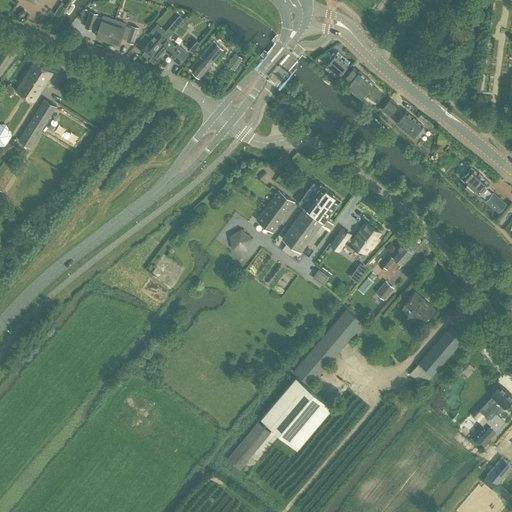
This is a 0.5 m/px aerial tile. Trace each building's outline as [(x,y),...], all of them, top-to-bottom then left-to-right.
[(108,40),(115,20),(103,16),(102,18),(96,16),(97,14),(90,12),(85,27),(92,29),(92,28),(94,28),(95,27),(98,29),(96,36),(108,40)] [(167,39),(184,19),(179,15),(175,21),(157,42),(152,38),(141,51),(149,58),(166,38),(167,39)] [(138,27),(136,27),(132,25),(131,27),(126,26),(126,23),(115,20),(108,40),(120,44),(122,36),(126,38),(126,39),(127,39),(127,41),(133,43),(138,27)] [(427,46),(431,41),(422,34),(418,39),(427,46)] [(175,47),(167,39),(166,38),(149,58),(155,63),(165,51),(169,54),(168,55),(178,64),(187,53),(177,45),(175,47)] [(200,77),(223,49),(213,41),(200,57),(202,59),(192,71),(200,77)] [(192,52),(196,48),(191,44),(187,48),(192,52)] [(227,65),(234,70),(242,58),(235,53),(227,65)] [(338,76),(348,64),(336,53),(326,65),(338,76)] [(33,102),(52,72),(34,61),(15,90),(33,102)] [(375,84),(359,71),(359,72),(353,67),(345,77),(350,82),(365,95),(366,93),(375,101),(381,93),(373,86),(375,84)] [(14,88),(8,84),(5,90),(10,94),(14,88)] [(389,115),(398,105),(390,98),(382,108),(389,115)] [(43,99),(28,122),(40,130),(55,106),(43,99)] [(421,127),(423,125),(406,110),(396,122),(413,136),(415,134),(418,137),(425,130),(421,127)] [(0,122),(0,144),(9,145),(10,123),(0,122)] [(29,147),(40,130),(28,122),(18,139),(29,147)] [(17,169),(4,161),(0,167),(0,189),(3,191),(17,169)] [(479,172),(479,173),(472,167),(462,178),(480,194),(481,194),(487,199),(485,201),(498,212),(506,203),(493,193),(492,194),(485,188),(490,183),(483,177),(483,176),(479,172)] [(323,221),(321,224),(329,229),(333,224),(326,219),(340,200),(341,199),(320,184),(314,194),(304,207),(305,208),(323,221)] [(282,218),(294,202),(279,190),(266,207),(282,218)] [(272,231),(282,218),(266,207),(257,220),(272,231)] [(301,252),(321,224),(323,221),(305,208),(282,238),(301,252)] [(376,238),(380,232),(366,222),(361,229),(360,228),(356,234),(357,235),(353,240),(348,236),(350,234),(343,229),(332,244),(338,249),(344,242),(361,254),(364,250),(366,252),(369,247),(372,248),(379,239),(376,238)] [(245,250),(251,238),(241,229),(230,236),(233,249),(245,250)] [(403,265),(414,252),(402,242),(392,255),(388,251),(378,263),(386,270),(396,258),(403,265)] [(224,261),(216,273),(223,278),(231,266),(224,261)] [(360,264),(357,268),(363,273),(366,268),(360,264)] [(319,269),(314,275),(324,282),(329,276),(326,273),(322,278),(319,275),(322,271),(319,269)] [(368,276),(360,288),(365,292),(373,279),(368,276)] [(394,287),(386,280),(376,292),(384,298),(394,287)] [(424,322),(435,308),(415,291),(404,305),(405,305),(402,308),(406,311),(408,308),(424,322)] [(293,371),(310,385),(321,372),(320,371),(325,365),(326,366),(342,348),(341,347),(346,341),(347,342),(353,335),(349,332),(360,319),(346,308),(293,371)] [(424,385),(465,337),(451,325),(410,374),(424,385)] [(297,448),(332,407),(296,376),(261,418),(297,448)] [(511,396),(500,386),(479,409),(490,419),(503,406),(505,407),(511,398),(511,396)] [(240,468),(271,431),(258,421),(228,458),(240,468)] [(493,428),(486,421),(472,436),(479,443),(493,428)] [(497,483),(511,466),(511,464),(502,457),(487,474),(497,483)]
